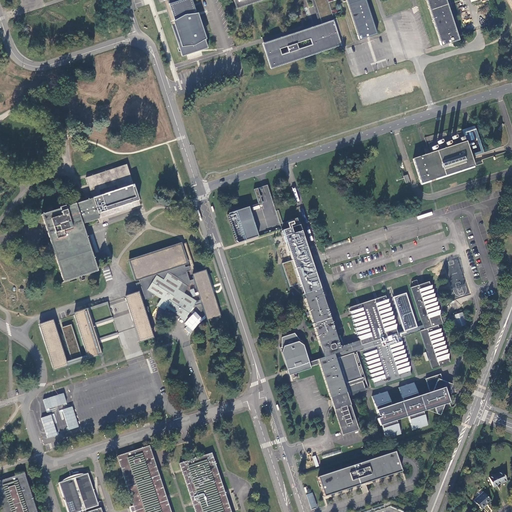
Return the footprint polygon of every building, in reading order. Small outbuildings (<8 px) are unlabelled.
[(177,0),(163,0),(164,1),(164,2),(167,11),(172,25),(174,24),(176,24),(169,3),(177,0)] [(194,3),(192,0),(177,0),(169,3),(176,24),(174,24),(172,25),(182,55),(192,52),(198,50),(201,49),(208,47),(205,38),(206,37),(206,35),(205,34),(205,32),(199,15),(199,14),(198,12),(197,11),(196,11),(194,5),(194,4),(194,3)] [(261,0),(234,0),(237,8),(261,0)] [(313,0),(321,23),(329,49),(342,45),(334,19),(337,18),(342,16),(340,11),(332,14),(331,10),(339,8),(336,0),(334,0),(328,2),(327,0),(313,0)] [(346,0),(351,14),(359,39),(366,37),(368,36),(369,36),(377,33),(366,0),(346,0)] [(426,0),(441,44),(449,42),(459,39),(449,9),(446,0),(426,0)] [(329,49),(321,23),(305,28),(262,43),(269,64),(271,68),(329,49)] [(427,155),(413,159),(413,161),(414,162),(414,163),(421,184),(421,185),(430,182),(431,182),(432,182),(475,167),(475,166),(483,163),(482,160),(474,163),(473,160),(472,157),(483,153),(474,126),(472,127),(470,127),(462,130),(462,132),(428,143),(431,153),(429,154),(427,155)] [(93,263),(81,225),(84,224),(96,220),(107,216),(106,212),(138,200),(126,164),(114,168),(113,169),(86,178),(89,188),(92,199),(85,201),(67,207),(64,198),(57,201),(59,208),(59,209),(59,208),(59,209),(41,215),(41,216),(42,216),(63,282),(63,283),(97,272),(97,271),(96,271),(93,263)] [(391,175),(394,175),(396,174),(398,173),(398,171),(398,168),(396,166),(394,165),(392,165),(391,166),(390,167),(389,169),(389,171),(389,173),(391,175)] [(380,197),(383,197),(385,196),(386,195),(387,194),(387,192),(386,190),(384,188),(382,188),(381,188),(379,189),(379,190),(378,191),(378,193),(378,194),(379,196),(380,197)] [(253,190),(258,204),(262,203),(257,189),(253,190)] [(106,212),(107,216),(139,205),(138,200),(106,212)] [(227,214),(237,244),(258,237),(248,207),(227,214)] [(306,247),(301,231),(283,237),(291,260),(281,264),(289,287),(299,284),(300,286),(304,285),(307,294),(302,295),(316,337),(323,358),(309,363),(304,347),(301,341),(300,341),(294,334),(282,338),(281,347),(280,348),(282,352),(288,370),(288,372),(289,375),(298,372),(311,368),(311,366),(319,364),(331,400),(333,406),(341,432),(342,435),(358,430),(351,406),(346,391),(349,390),(351,395),(366,390),(361,376),(363,375),(360,366),(358,367),(357,363),(358,363),(356,354),(354,354),(354,353),(363,349),(364,351),(365,353),(363,354),(365,358),(364,358),(367,362),(365,363),(368,366),(367,367),(370,371),(368,371),(371,375),(370,375),(372,379),(371,379),(374,382),(375,387),(384,384),(386,384),(401,379),(404,378),(411,375),(410,371),(410,366),(408,367),(408,362),(407,362),(407,358),(406,358),(406,354),(404,354),(404,350),(403,350),(403,345),(401,346),(401,341),(401,340),(400,338),(400,337),(403,336),(405,336),(419,331),(426,352),(429,360),(432,369),(440,366),(442,365),(450,363),(448,358),(448,353),(447,354),(447,349),(446,350),(446,345),(444,346),(444,341),(443,341),(443,337),(442,337),(442,333),(440,333),(440,328),(439,329),(438,325),(443,323),(444,323),(450,321),(453,330),(467,325),(462,312),(454,315),(449,316),(441,319),(439,315),(439,310),(438,311),(438,306),(437,307),(437,302),(435,302),(435,298),(434,298),(434,294),(433,294),(433,289),(431,290),(431,285),(430,286),(429,282),(425,283),(421,284),(419,285),(417,280),(412,281),(413,284),(413,285),(416,284),(416,286),(411,288),(423,325),(417,327),(406,293),(395,297),(393,297),(404,331),(398,333),(396,328),(396,325),(394,325),(394,321),(393,321),(393,316),(392,317),(392,312),(390,313),(390,308),(389,309),(389,304),(388,304),(388,300),(387,300),(386,296),(377,299),(375,299),(360,305),(358,305),(349,308),(350,312),(349,312),(351,315),(352,316),(350,316),(353,320),(351,320),(354,324),(353,325),(356,328),(354,329),(357,332),(357,333),(356,333),(358,337),(357,337),(360,340),(361,346),(341,352),(320,289),(317,290),(303,248),(306,247)] [(139,280),(140,282),(136,283),(138,288),(142,286),(145,295),(146,299),(154,297),(155,295),(161,299),(159,302),(158,304),(157,306),(161,308),(164,311),(166,308),(180,317),(179,318),(184,321),(187,317),(186,316),(194,305),(196,305),(202,303),(207,320),(209,320),(210,319),(221,316),(219,308),(218,307),(218,306),(212,288),(212,287),(211,286),(206,269),(197,272),(195,273),(192,274),(194,279),(190,280),(187,271),(190,270),(188,266),(186,267),(184,263),(188,262),(182,243),(129,260),(135,281),(139,280)] [(317,280),(306,247),(303,248),(317,290),(320,289),(317,280)] [(109,266),(102,268),(106,281),(112,279),(109,266)] [(457,298),(469,293),(463,279),(451,284),(457,298)] [(139,292),(125,296),(140,342),(154,338),(149,323),(144,308),(144,307),(142,300),(139,292)] [(87,355),(88,359),(91,358),(94,357),(96,356),(99,355),(100,355),(101,355),(102,354),(122,348),(119,337),(117,332),(114,322),(113,317),(108,304),(107,301),(89,306),(88,307),(87,307),(78,310),(79,312),(76,313),(74,314),(74,315),(75,317),(87,355)] [(194,311),(184,324),(187,326),(184,329),(191,334),(203,318),(194,311)] [(68,365),(67,361),(66,359),(65,355),(62,349),(62,347),(59,339),(59,338),(56,330),(56,329),(53,320),(42,323),(41,323),(41,324),(39,324),(54,370),(58,369),(63,367),(65,366),(66,366),(67,366),(68,365)] [(88,359),(87,355),(82,356),(80,351),(78,346),(76,339),(75,334),(71,324),(64,327),(66,334),(65,334),(64,334),(66,341),(68,346),(70,354),(72,359),(69,360),(68,361),(67,361),(68,365),(88,359)] [(378,394),(372,396),(378,415),(379,416),(380,416),(381,416),(381,417),(377,419),(380,426),(381,425),(386,439),(392,437),(394,438),(395,436),(401,434),(396,419),(398,419),(399,419),(401,419),(402,419),(404,418),(405,417),(406,416),(408,415),(412,430),(419,428),(421,429),(422,427),(427,425),(422,411),(424,410),(425,410),(428,411),(430,410),(431,410),(433,408),(433,407),(435,406),(437,413),(440,415),(442,410),(444,405),(450,403),(448,397),(453,384),(442,380),(440,374),(425,379),(431,394),(429,395),(428,394),(426,394),(424,394),(423,395),(421,396),(420,398),(419,398),(413,383),(407,385),(405,383),(404,386),(398,388),(404,403),(402,404),(401,403),(399,403),(397,403),(396,404),(395,405),(394,406),(392,407),(387,391),(381,393),(379,392),(378,394)] [(171,511),(167,499),(169,499),(169,498),(169,497),(168,495),(166,495),(156,463),(152,451),(151,449),(150,445),(135,450),(134,447),(132,448),(131,448),(132,451),(117,456),(133,506),(131,507),(131,510),(132,511),(135,511),(171,511)] [(395,452),(318,477),(319,480),(321,486),(322,490),(324,496),(402,471),(398,461),(397,458),(395,452)] [(231,511),(226,495),(225,493),(224,490),(220,478),(219,476),(219,474),(212,453),(197,458),(196,454),(194,455),(192,455),(193,459),(180,463),(181,469),(182,470),(182,471),(192,502),(193,503),(193,504),(195,511),(231,511)] [(503,471),(489,477),(493,487),(507,481),(503,471)] [(26,478),(25,473),(10,477),(10,476),(8,476),(6,477),(7,478),(0,480),(0,506),(1,511),(37,511),(27,480),(26,479),(26,478)] [(102,511),(101,507),(86,511),(86,509),(98,505),(97,503),(96,498),(88,473),(86,474),(84,474),(83,474),(80,474),(78,474),(76,475),(74,475),(73,476),(71,476),(69,477),(68,478),(66,478),(64,480),(62,481),(61,482),(59,483),(68,511),(77,511),(82,511),(102,511)] [(483,492),(474,501),(481,509),(487,504),(487,503),(490,500),(483,492)] [(312,510),(317,508),(312,493),(306,495),(312,510)]
